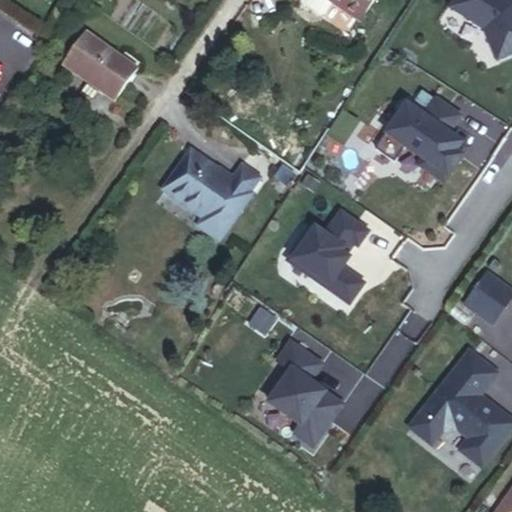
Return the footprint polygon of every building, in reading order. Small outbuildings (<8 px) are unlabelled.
[(359,26),(376,0),(300,0),(301,4),(318,17),(326,15),(331,7),(359,26)] [(455,0),(451,8),(486,31),(499,63),(511,57),(511,3),(506,0),(455,0)] [(114,105),(137,72),(88,37),(64,70),(91,89),(86,95),(96,102),(101,96),(114,105)] [(407,109),(376,155),(395,168),(406,152),(424,164),(420,170),(445,187),(463,161),(457,157),(463,148),(449,138),(461,121),(436,104),(424,121),(407,109)] [(197,230),(219,246),(264,182),(242,166),(231,181),(192,153),(162,195),(202,223),(197,230)] [(314,233),(292,265),(313,279),(311,282),(351,310),(365,290),(344,275),(351,264),(343,259),(352,246),(360,251),(369,237),(342,218),(326,241),(314,233)] [(96,252),(104,242),(97,237),(89,247),(96,252)] [(511,292),(487,275),(466,305),(492,323),(511,295),(511,292)] [(295,350),(282,370),(295,379),(273,411),(305,433),(299,442),(320,456),(349,413),(329,399),(328,402),(317,394),(319,392),(315,389),(327,372),(295,350)] [(511,421),(484,398),(500,376),(468,351),(406,432),(432,451),(443,437),(455,435),(465,443),(456,453),(481,474),(511,434),(511,421)] [(511,511),(511,487),(494,511),(511,511)]
